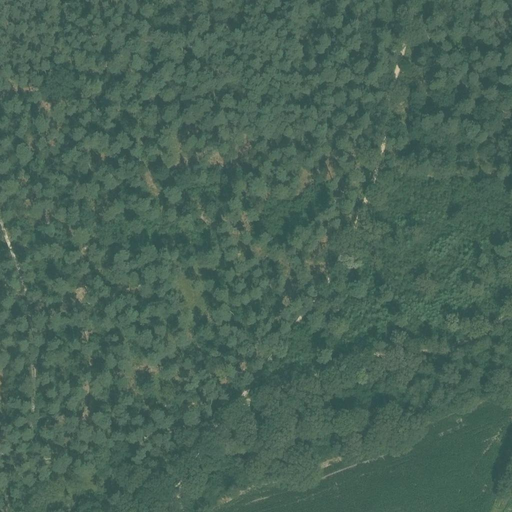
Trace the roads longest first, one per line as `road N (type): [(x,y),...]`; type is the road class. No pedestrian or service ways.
road 1 (track): [(158,511),(328,277),(363,212),(412,0)]
road 2 (track): [(29,462),(84,455),(374,363),(471,342),(511,321)]
road 3 (track): [(511,133),(471,113),(403,31)]
